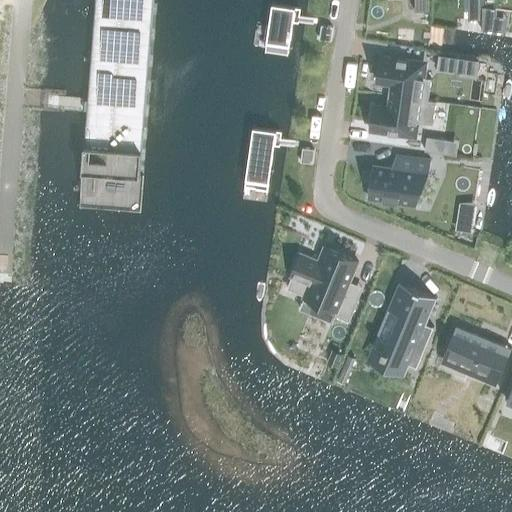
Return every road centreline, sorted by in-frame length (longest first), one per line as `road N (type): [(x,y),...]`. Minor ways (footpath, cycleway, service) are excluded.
road 1 (residential): [(351,0),(322,183),(331,207),(511,285)]
road 2 (unclassified): [(0,268),(21,0)]
